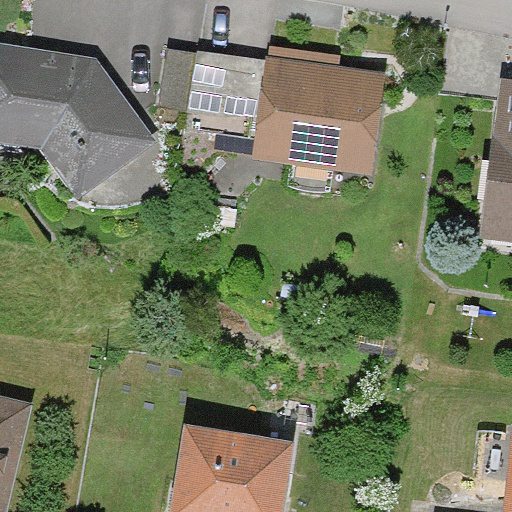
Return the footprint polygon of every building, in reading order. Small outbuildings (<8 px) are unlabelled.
[(163,142),(106,63),(0,47),(0,140),(51,148),(86,197),(163,142)] [(264,166),(380,177),(390,71),(162,49),(156,111),(268,122),(264,166)] [(511,85),(504,85),(492,249),(511,250),(511,85)] [(0,511),(17,511),(41,404),(0,394),(0,511)] [(178,511),(297,511),(310,445),(195,424),(178,511)]
